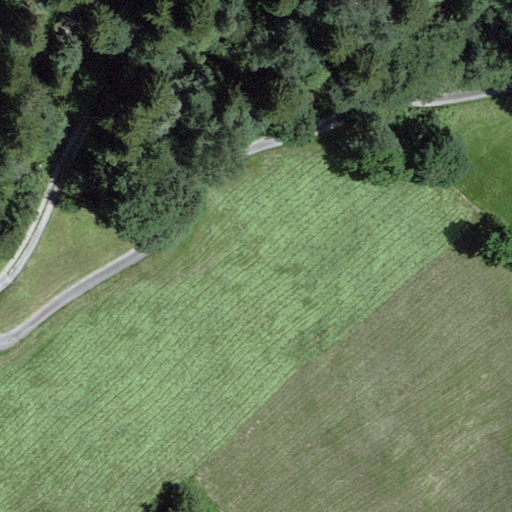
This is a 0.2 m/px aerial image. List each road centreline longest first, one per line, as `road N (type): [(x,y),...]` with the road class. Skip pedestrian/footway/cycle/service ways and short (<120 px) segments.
road 1 (track): [(511,70),(364,89),(268,133),(202,171),(144,256),(0,341)]
road 2 (track): [(0,265),(151,25),(124,0)]
road 3 (track): [(104,0),(0,84)]
